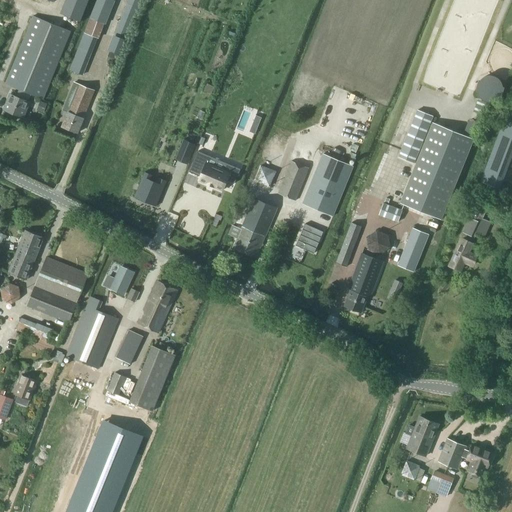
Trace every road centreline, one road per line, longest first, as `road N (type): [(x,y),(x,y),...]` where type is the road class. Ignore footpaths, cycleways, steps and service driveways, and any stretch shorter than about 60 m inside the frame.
road 1 (tertiary): [(511,395),(400,381),(354,343),(0,171)]
road 2 (track): [(329,332),(413,98),(461,106),(505,0)]
road 3 (track): [(511,258),(462,391)]
road 4 (track): [(60,0),(56,10),(30,9),(0,94)]
